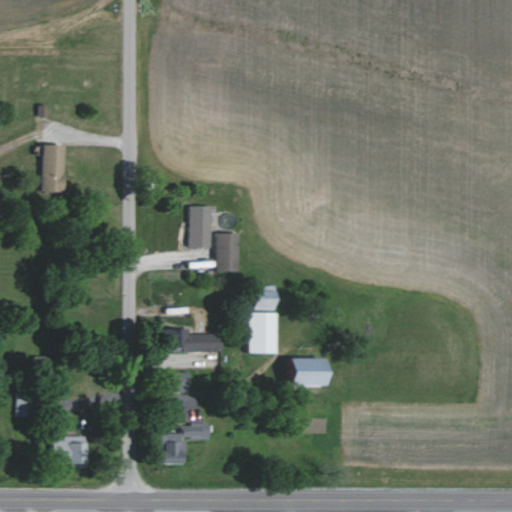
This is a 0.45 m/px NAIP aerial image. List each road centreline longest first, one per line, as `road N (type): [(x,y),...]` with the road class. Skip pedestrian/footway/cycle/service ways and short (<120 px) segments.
road 1 (primary): [(0,501),(511,503)]
road 2 (residential): [(128,500),(125,0)]
